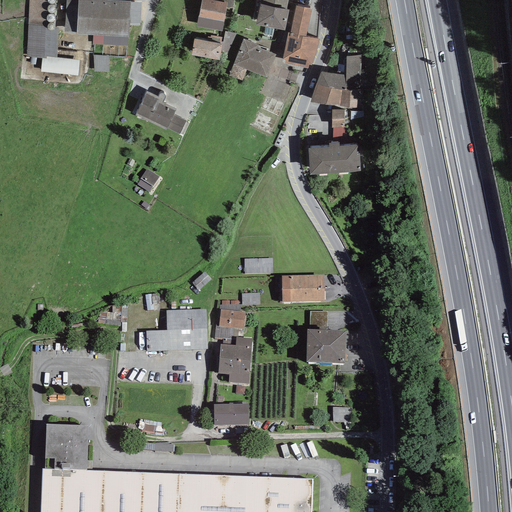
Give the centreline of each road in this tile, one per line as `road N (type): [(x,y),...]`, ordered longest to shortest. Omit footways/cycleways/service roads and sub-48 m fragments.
road 1 (tertiary): [(384,511),(387,434),(371,333),(338,248),(299,182),(293,150),(334,0)]
road 2 (motorway): [(404,0),(469,343),(488,511)]
road 3 (motorway): [(511,413),(436,0)]
road 4 (track): [(0,409),(0,374),(23,345),(96,328),(115,337),(112,427)]
